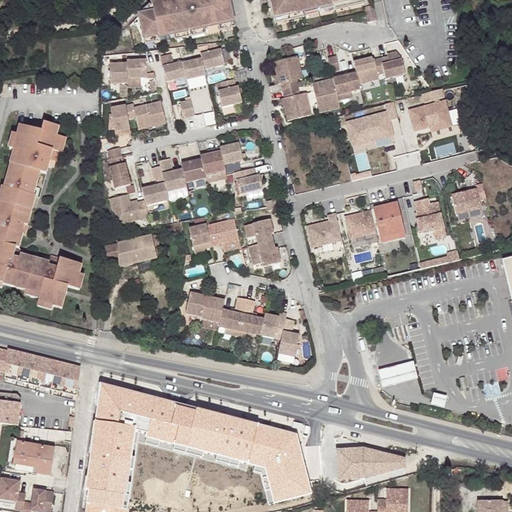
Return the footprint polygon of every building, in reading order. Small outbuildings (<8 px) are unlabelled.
[(218,25),(233,21),(228,0),(165,0),(151,3),(154,12),(142,15),(139,15),(144,39),(159,36),(173,32),(174,35),(204,28),(203,26),(218,23),(218,25)] [(269,0),(273,18),(303,12),(302,8),(332,2),(332,5),(354,0),(269,0)] [(363,4),(362,0),(354,0),(332,5),(333,7),(334,10),(363,4)] [(332,2),(302,8),(303,12),(303,14),(333,7),(332,5),(332,2)] [(154,12),(152,5),(149,6),(142,12),(142,15),(154,12)] [(376,20),(373,5),(363,7),(367,22),(376,20)] [(303,14),(303,12),(273,18),(274,24),(304,17),(303,14)] [(235,27),(233,21),(218,25),(219,30),(235,27)] [(204,28),(174,35),(175,40),(205,33),(204,28)] [(159,36),(144,39),(145,44),(160,41),(159,36)] [(225,65),(221,50),(209,53),(207,45),(206,45),(205,45),(198,47),(201,59),(204,70),(225,65)] [(401,59),(396,52),(387,54),(387,57),(372,60),(372,58),(354,62),(356,73),(359,85),(379,80),(377,75),(384,73),(386,79),(405,75),(401,59)] [(205,76),(201,59),(182,64),(182,62),(173,64),(171,55),(160,58),(162,67),(166,83),(186,78),(186,80),(205,76)] [(288,121),(311,115),(306,93),(299,95),(296,80),(302,78),(297,57),(291,58),(273,62),(279,84),(281,84),(285,98),(282,99),(284,108),(288,121)] [(340,70),(336,57),(328,59),(331,72),(340,70)] [(147,74),(146,60),(127,61),(127,64),(127,79),(147,78),(147,74)] [(127,64),(109,65),(111,85),(128,84),(127,79),(127,64)] [(356,73),(332,79),(312,84),(319,113),(340,108),(338,101),(337,96),(351,92),(360,90),(359,85),(356,73)] [(237,88),(235,80),(216,84),(217,92),(218,92),(222,107),(233,105),(242,103),(238,87),(237,88)] [(194,89),(199,112),(214,110),(210,86),(194,89)] [(414,132),(431,128),(432,133),(454,127),(444,89),(412,97),(414,107),(408,108),(414,132)] [(351,92),(337,96),(338,101),(352,98),(351,92)] [(195,116),(191,100),(180,103),(183,115),(186,118),(195,116)] [(392,137),(403,134),(395,101),(385,104),(387,111),(346,121),(354,153),(394,144),(392,137)] [(166,124),(161,102),(134,108),(133,105),(126,106),(128,120),(136,118),(138,130),(166,124)] [(233,105),(222,107),(223,115),(235,112),(233,105)] [(128,120),(126,106),(110,109),(112,117),(109,118),(109,130),(114,130),(115,132),(130,129),(128,120)] [(198,126),(217,124),(215,113),(196,115),(198,126)] [(41,132),(20,126),(17,135),(13,134),(9,149),(14,150),(0,201),(0,287),(2,288),(3,283),(26,289),(25,293),(39,297),(37,306),(52,310),(53,306),(62,309),(68,287),(79,290),(83,275),(79,274),(82,265),(60,259),(58,265),(20,254),(19,258),(13,257),(16,247),(19,248),(23,233),(22,233),(25,225),(28,226),(32,211),(30,211),(40,173),(46,174),(50,160),(52,151),(61,153),(65,138),(56,136),(58,127),(44,123),(41,132)] [(243,161),(239,144),(220,148),(220,151),(224,165),(243,161)] [(119,148),(109,150),(109,159),(121,156),(119,148)] [(59,153),(52,151),(50,160),(56,161),(59,153)] [(225,171),(220,151),(208,154),(207,151),(200,153),(201,157),(205,176),(225,171)] [(130,185),(125,164),(124,164),(122,156),(121,156),(109,159),(111,167),(109,168),(115,189),(130,185)] [(206,179),(201,157),(193,159),(193,161),(181,164),(182,169),(186,184),(206,179)] [(186,184),(182,169),(172,172),(169,159),(159,162),(160,167),(165,183),(167,193),(187,188),(186,184)] [(165,183),(160,167),(152,169),(155,180),(158,181),(159,185),(165,183)] [(256,176),(254,168),(234,174),(240,195),(263,189),(261,183),(259,175),(256,176)] [(225,171),(205,176),(206,179),(207,184),(227,179),(225,171)] [(167,193),(165,183),(159,185),(142,189),(145,200),(146,206),(169,200),(167,193)] [(474,191),(449,197),(453,215),(479,209),(474,191)] [(145,200),(138,202),(137,201),(130,202),(128,195),(109,199),(116,225),(149,218),(145,200)] [(414,201),(419,232),(434,230),(435,239),(446,237),(440,202),(430,204),(429,198),(414,201)] [(278,209),(276,200),(266,202),(268,211),(278,209)] [(404,232),(397,203),(373,209),(380,238),(404,232)] [(329,221),(307,225),(311,247),(343,241),(338,213),(328,215),(329,221)] [(234,219),(206,226),(210,243),(211,247),(222,244),(239,240),(234,219)] [(275,249),(271,234),(274,234),(270,220),(244,226),(247,238),(256,236),(258,245),(248,247),(253,265),(262,264),(263,267),(281,263),(277,248),(275,249)] [(494,221),(476,224),(478,242),(496,239),(494,221)] [(206,226),(206,225),(189,229),(193,247),(210,243),(206,226)] [(404,232),(380,238),(382,243),(405,237),(404,232)] [(461,241),(459,234),(452,236),(454,243),(461,241)] [(162,257),(157,235),(102,248),(102,259),(118,256),(119,267),(162,257)] [(474,244),(472,237),(461,240),(464,247),(474,244)] [(239,240),(222,244),(224,252),(241,248),(239,240)] [(210,243),(193,247),(195,254),(205,252),(204,249),(211,247),(210,243)] [(192,262),(190,255),(186,256),(184,264),(192,262)] [(511,257),(502,260),(511,301),(511,257)] [(198,295),(190,293),(185,314),(202,318),(201,320),(203,320),(218,323),(219,323),(219,327),(281,340),(278,354),(294,358),(299,335),(291,333),(294,321),(285,319),(287,314),(280,312),(279,317),(265,315),(264,319),(256,318),(257,315),(252,313),(255,302),(238,298),(235,310),(230,309),(230,312),(223,310),(225,297),(218,296),(218,299),(206,297),(207,294),(199,292),(198,295)] [(218,323),(203,320),(201,327),(217,330),(218,323)] [(80,368),(7,349),(7,351),(4,373),(3,378),(65,393),(77,396),(80,369),(80,368)] [(421,380),(417,363),(383,372),(386,387),(421,380)] [(112,390),(112,388),(96,384),(94,406),(96,406),(98,386),(112,390)] [(131,442),(133,433),(145,436),(158,439),(174,443),(203,450),(217,454),(240,459),(255,463),(266,465),(272,487),(276,501),(310,494),(307,482),(303,467),(300,455),(295,436),(289,435),(280,432),(268,429),(256,426),(248,424),(239,422),(224,418),(203,413),(195,411),(183,408),(167,404),(155,401),(138,396),(128,394),(112,390),(98,386),(96,406),(94,424),(90,454),(88,470),(90,479),(88,491),(87,505),(122,509),(126,483),(128,468),(129,456),(131,442)] [(73,425),(77,396),(65,393),(60,426),(66,427),(66,424),(73,425)] [(16,403),(0,401),(0,423),(14,425),(16,403)] [(145,436),(144,442),(157,445),(158,439),(145,436)] [(13,464),(17,442),(11,441),(6,469),(36,474),(38,468),(13,464)] [(55,448),(17,442),(13,464),(38,468),(36,474),(50,476),(55,448)] [(174,443),(172,449),(201,456),(203,450),(174,443)] [(363,449),(353,450),(355,478),(366,478),(404,467),(404,459),(363,449)] [(339,480),(355,478),(353,450),(337,451),(339,480)] [(217,454),(215,459),(238,465),(240,459),(217,454)] [(266,465),(255,463),(254,469),(261,471),(266,488),(272,487),(266,465)] [(24,503),(25,495),(17,494),(19,482),(1,479),(0,483),(0,499),(16,503),(14,510),(23,511),(24,503)] [(386,500),(377,500),(377,511),(407,511),(408,490),(386,490),(386,500)] [(32,504),(24,503),(23,511),(22,511),(30,511),(31,511),(33,511),(50,511),(53,494),(34,491),(32,504)] [(502,501),(477,501),(477,511),(501,511),(502,506),(502,501)]
